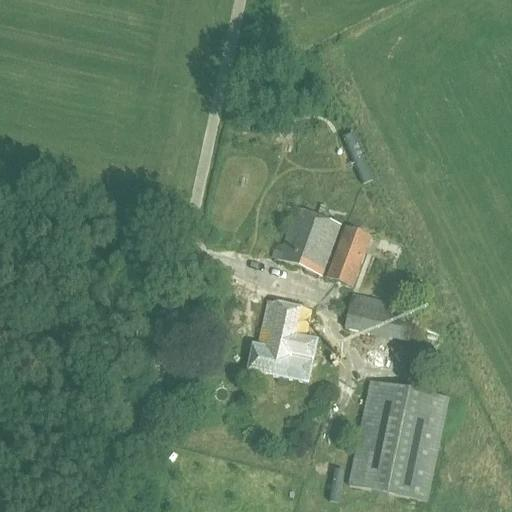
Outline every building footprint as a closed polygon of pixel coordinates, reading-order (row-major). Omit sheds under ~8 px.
[(321,278),(340,227),(297,210),(278,261),(321,278)] [(352,289),(371,238),(346,229),(327,280),(352,289)] [(401,357),(398,298),(354,301),(355,311),(348,311),(351,359),(401,357)] [(308,385),(317,343),(306,340),(312,312),(267,303),(258,348),(253,347),(248,373),(308,385)] [(426,504),(448,400),(371,384),(349,488),(426,504)]
